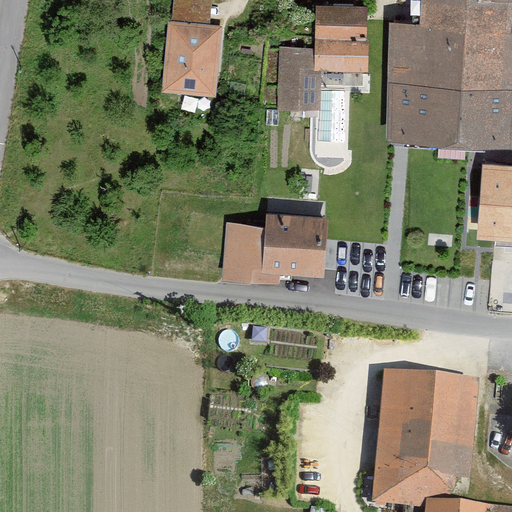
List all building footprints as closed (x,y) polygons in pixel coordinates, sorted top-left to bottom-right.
[(511,27),(511,28),(511,0),(421,0),(421,20),(391,18),(388,79),(511,84),(511,27)] [(364,72),(368,9),(310,5),(307,47),(278,45),(274,108),(317,111),(320,69),(364,72)] [(168,23),(161,91),(212,96),(220,28),(168,23)] [(511,84),(388,79),(386,139),(511,143),(511,84)] [(511,162),(483,160),(477,235),(511,238),(511,162)] [(261,226),(224,223),(220,280),(278,284),(278,273),(318,276),(322,217),(261,213),(261,226)] [(372,504),(422,507),(447,509),(449,480),(471,482),(478,384),(381,378),(372,504)]
